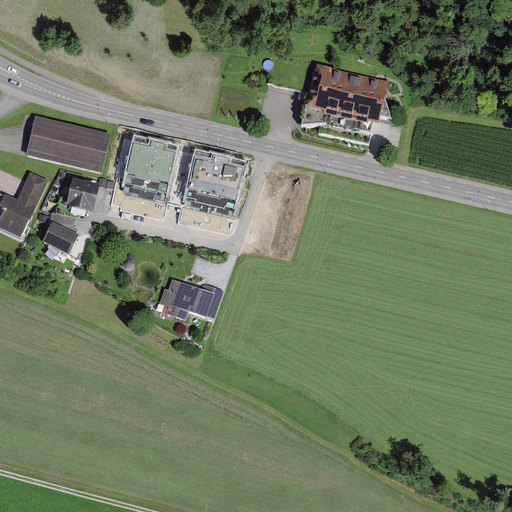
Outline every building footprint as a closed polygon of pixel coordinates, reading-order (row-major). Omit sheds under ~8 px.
[(393,85),(318,68),(309,111),(384,127),(393,85)] [(111,136),(36,119),(26,158),(102,176),(111,136)] [(182,145),(133,134),(120,192),(169,202),(182,145)] [(246,160),(196,149),(183,206),(233,218),(246,160)] [(30,174),(17,202),(6,196),(0,207),(0,208),(6,211),(0,223),(0,229),(21,239),(35,209),(36,210),(49,182),(30,174)] [(73,181),(66,209),(94,216),(100,187),(73,181)] [(79,238),(53,225),(43,245),(69,258),(79,238)] [(173,280),(169,291),(165,290),(160,304),(169,308),(167,315),(177,319),(184,321),(186,322),(189,314),(195,316),(206,320),(207,318),(214,320),(215,320),(225,293),(224,292),(217,290),(205,285),(203,291),(200,290),(196,289),(193,287),(182,284),(173,280)]
